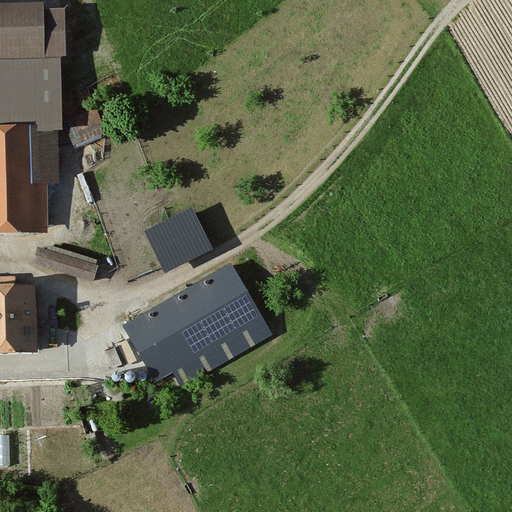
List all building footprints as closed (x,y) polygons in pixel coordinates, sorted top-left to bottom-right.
[(66,12),(0,13),(0,138),(46,138),(61,137),(59,62),(67,62),(66,12)] [(67,115),(74,139),(106,130),(100,107),(67,115)] [(46,138),(0,138),(0,232),(47,232),(46,138)] [(146,225),(166,267),(216,244),(196,201),(146,225)] [(99,252),(40,243),(37,264),(96,273),(99,252)] [(234,266),(117,328),(157,402),(274,339),(234,266)] [(21,295),(0,294),(0,359),(22,359),(21,295)]
